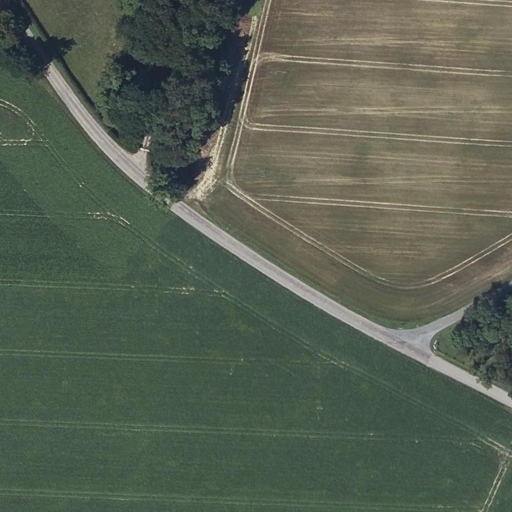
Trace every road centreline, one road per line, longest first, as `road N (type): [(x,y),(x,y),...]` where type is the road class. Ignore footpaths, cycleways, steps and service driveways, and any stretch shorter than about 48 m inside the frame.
road 1 (tertiary): [(401,344),(227,242),(139,179),(108,149),(0,0)]
road 2 (tertiary): [(511,279),(401,344)]
road 3 (tertiary): [(511,403),(401,344)]
